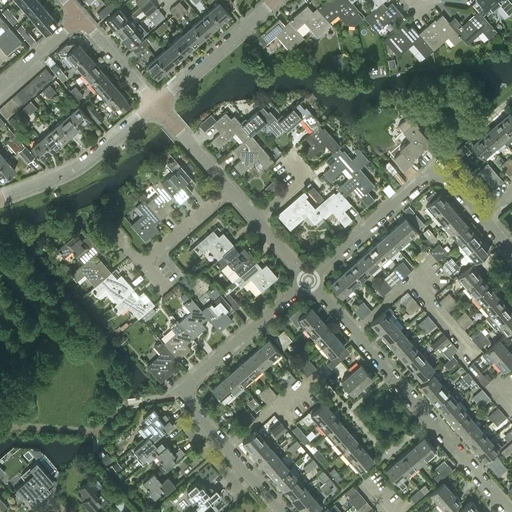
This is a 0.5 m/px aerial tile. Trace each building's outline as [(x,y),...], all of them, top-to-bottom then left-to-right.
[(29,15),(42,4),(38,0),(27,0),(21,6),(29,15)] [(156,8),(152,4),(148,0),(146,0),(139,7),(143,12),(147,15),(156,8)] [(350,0),(324,0),(316,7),(318,10),(329,21),(337,14),(345,23),(346,22),(348,24),(355,25),(363,18),(357,12),(359,10),(352,2),(350,0)] [(350,0),(352,2),(354,0),(369,0),(374,6),(371,9),(372,11),(379,4),(380,5),(384,0),(350,0)] [(510,15),(511,12),(511,2),(510,0),(476,0),(473,3),(479,11),(483,15),(498,2),(510,15)] [(110,10),(115,6),(110,1),(106,5),(110,10)] [(181,15),(186,10),(178,1),(173,5),(181,15)] [(220,23),(229,14),(219,2),(209,10),(220,23)] [(400,26),(407,20),(392,2),(384,9),(380,5),(379,4),(372,11),(365,17),(371,24),(376,30),(377,31),(392,18),(400,26)] [(37,24),(50,13),(42,4),(29,15),(37,24)] [(101,18),(110,10),(106,5),(97,13),(101,18)] [(176,19),(181,15),(173,5),(168,10),(176,19)] [(318,10),(314,14),(307,5),(289,21),(291,23),(296,29),(304,22),(317,37),(331,24),(329,21),(318,10)] [(7,18),(12,14),(7,7),(2,12),(7,18)] [(113,28),(126,18),(118,8),(105,19),(113,28)] [(211,30),(220,23),(209,10),(200,18),(211,30)] [(497,31),(483,15),(479,11),(476,14),(477,15),(464,26),(455,17),(449,22),(463,37),(468,44),(471,41),(470,40),(482,29),(490,38),(497,31)] [(155,25),(164,17),(159,12),(151,20),(155,25)] [(45,33),(58,22),(50,13),(37,24),(45,33)] [(12,24),(18,20),(12,14),(7,18),(12,24)] [(129,22),(134,18),(130,14),(126,18),(113,28),(121,38),(134,27),(129,22)] [(463,37),(449,22),(443,14),(436,20),(435,19),(419,33),(433,50),(436,48),(435,46),(447,35),(455,44),(463,37)] [(0,46),(6,53),(21,40),(0,16),(0,46)] [(202,38),(211,30),(200,18),(191,26),(202,38)] [(291,23),(286,27),(279,18),(253,41),(260,49),(276,35),(289,50),(304,38),(296,29),(291,23)] [(163,30),(168,27),(163,22),(159,25),(163,30)] [(23,36),(28,32),(21,24),(16,28),(23,36)] [(371,24),(367,27),(373,33),(376,30),(371,24)] [(158,35),(163,30),(159,25),(154,30),(158,35)] [(433,50),(419,33),(412,25),(403,32),(399,27),(384,39),(398,55),(401,53),(400,51),(412,41),(420,50),(425,56),(433,50)] [(193,46),(202,38),(191,26),(182,34),(193,46)] [(129,47),(142,36),(134,27),(121,38),(129,47)] [(29,44),(34,39),(28,32),(23,36),(29,44)] [(184,54),(193,46),(182,34),(173,42),(184,54)] [(145,46),(149,43),(145,38),(141,41),(145,46)] [(136,54),(145,46),(141,41),(131,49),(136,54)] [(76,45),(74,42),(69,42),(67,44),(66,42),(56,51),(58,53),(59,53),(60,54),(64,55),(66,53),(73,63),(86,52),(78,43),(76,45)] [(175,62),(184,54),(173,42),(164,50),(175,62)] [(166,70),(175,62),(164,50),(155,58),(166,70)] [(82,72),(94,61),(86,52),(73,63),(82,72)] [(156,78),(166,70),(155,58),(146,66),(156,78)] [(89,81),(101,70),(94,61),(82,72),(89,81)] [(58,76),(63,72),(54,63),(49,67),(58,76)] [(48,81),(52,77),(44,68),(40,72),(48,81)] [(97,90),(109,79),(101,70),(89,81),(97,90)] [(43,85),(48,81),(40,72),(35,76),(43,85)] [(62,81),(67,77),(63,72),(58,76),(62,81)] [(38,89),(43,85),(35,76),(30,80),(38,89)] [(105,99),(117,89),(109,79),(97,90),(105,99)] [(33,93),(38,89),(30,80),(25,84),(33,93)] [(29,98),(33,93),(25,84),(21,88),(29,98)] [(51,95),(55,91),(50,84),(45,88),(51,95)] [(73,95),(79,90),(75,86),(70,90),(73,95)] [(24,102),(29,98),(21,88),(16,92),(24,102)] [(48,98),(51,95),(45,88),(42,91),(48,98)] [(124,99),(125,98),(117,89),(105,99),(101,102),(104,106),(108,103),(113,108),(117,104),(122,110),(129,104),(124,99)] [(78,100),(83,95),(79,90),(73,95),(78,100)] [(19,106),(24,102),(16,92),(11,97),(19,106)] [(15,110),(19,106),(11,97),(7,101),(15,110)] [(10,114),(15,110),(7,101),(2,105),(10,114)] [(33,111),(37,108),(31,101),(26,104),(33,111)] [(305,107),(303,109),(298,103),(282,116),(281,115),(276,119),(284,128),(287,131),(301,118),(312,130),(318,125),(320,123),(305,107)] [(29,114),(33,111),(26,104),(23,107),(29,114)] [(89,113),(94,109),(90,104),(85,108),(89,113)] [(0,112),(5,118),(10,114),(2,105),(0,106),(0,112)] [(79,127),(89,118),(77,106),(68,114),(79,127)] [(269,111),(267,113),(262,107),(246,120),(244,118),(240,123),(239,123),(250,135),(250,134),(265,122),(276,135),(284,128),(276,119),(269,111)] [(97,122),(102,118),(94,109),(89,113),(97,122)] [(511,111),(511,110),(502,119),(511,130),(511,111)] [(239,123),(240,123),(234,116),(231,119),(225,112),(216,120),(211,114),(199,124),(204,131),(213,124),(220,132),(211,140),(218,147),(235,132),(242,141),(250,135),(239,123)] [(70,135),(79,127),(68,114),(58,122),(70,135)] [(14,127),(20,122),(14,115),(8,120),(14,127)] [(417,126),(418,125),(410,115),(397,126),(409,139),(399,148),(402,151),(393,158),(404,171),(413,163),(410,160),(416,155),(417,157),(418,156),(418,157),(419,157),(420,156),(421,156),(421,155),(421,154),(422,153),(420,151),(431,142),(417,126)] [(504,141),(511,133),(511,130),(502,119),(492,127),(504,141)] [(60,143),(70,135),(58,122),(49,130),(60,143)] [(321,129),(318,125),(312,130),(306,135),(312,142),(303,150),(310,158),(325,144),(332,152),(338,148),(340,146),(323,127),(321,129)] [(495,149),(504,141),(492,127),(483,135),(495,149)] [(11,139),(15,136),(9,129),(5,132),(11,139)] [(51,151),(60,143),(49,130),(40,139),(51,151)] [(265,167),(273,161),(250,134),(250,135),(242,141),(233,150),(240,158),(233,164),(241,173),(257,158),(265,167)] [(485,157),(495,149),(483,135),(473,144),(485,157)] [(17,146),(21,142),(15,136),(11,139),(17,146)] [(41,160),(51,151),(40,139),(30,147),(41,160)] [(24,146),(18,151),(22,156),(27,162),(33,157),(28,151),(24,146)] [(367,159),(358,148),(357,148),(357,147),(356,147),(355,147),(354,148),(354,149),(353,149),(353,150),(353,151),(354,151),(356,154),(351,159),(343,150),(341,151),(338,148),(332,152),(325,158),(331,165),(323,173),(329,180),(345,167),(352,175),(359,169),(358,167),(367,159)] [(183,183),(190,177),(173,158),(166,164),(173,171),(161,182),(174,198),(178,203),(191,192),(183,183)] [(0,179),(1,181),(14,170),(6,160),(0,165),(0,179)] [(495,188),(504,180),(488,162),(479,170),(495,188)] [(510,176),(511,173),(511,169),(506,162),(501,166),(510,176)] [(233,167),(228,171),(234,177),(238,173),(233,167)] [(372,184),(361,171),(359,169),(352,175),(339,186),(338,184),(335,186),(338,190),(343,196),(351,188),(366,206),(374,199),(366,190),(372,184)] [(174,198),(161,182),(158,179),(154,174),(150,178),(153,183),(151,185),(158,193),(146,203),(159,219),(160,220),(173,208),(168,203),(174,198)] [(319,203),(324,199),(312,186),(308,190),(319,203)] [(349,203),(343,196),(338,190),(335,193),(333,191),(324,199),(319,203),(319,204),(314,208),(320,215),(329,208),(344,225),(351,219),(342,209),(349,203)] [(439,193),(438,194),(434,190),(425,198),(429,202),(426,205),(434,214),(447,202),(439,193)] [(127,195),(132,201),(137,197),(132,191),(127,195)] [(305,197),(307,195),(304,191),(277,214),(289,229),(306,215),(313,223),(321,217),(320,215),(314,208),(305,197)] [(159,219),(146,203),(143,200),(136,206),(143,213),(130,224),(144,241),(157,229),(153,224),(159,219)] [(442,223),(456,212),(447,202),(434,214),(442,223)] [(409,206),(404,210),(409,216),(414,212),(409,206)] [(450,233),(464,221),(456,212),(442,223),(450,233)] [(419,228),(424,224),(415,214),(411,218),(419,228)] [(407,239),(417,231),(405,217),(395,226),(407,239)] [(459,242),(472,231),(464,221),(450,233),(459,242)] [(398,248),(407,239),(395,226),(386,234),(398,248)] [(427,237),(432,233),(428,228),(423,233),(427,237)] [(222,232),(217,237),(211,230),(193,247),(198,253),(206,247),(217,259),(233,245),(233,246),(233,245),(222,232)] [(466,251),(480,240),(472,231),(459,242),(466,251)] [(86,235),(81,239),(75,233),(56,249),(63,257),(70,250),(82,263),(89,257),(98,249),(86,235)] [(431,242),(436,238),(432,233),(427,237),(431,242)] [(388,256),(398,248),(386,234),(377,242),(388,256)] [(475,261),(488,250),(480,240),(466,251),(475,261)] [(379,264),(388,256),(377,242),(367,250),(379,264)] [(238,252),(233,246),(233,245),(217,259),(214,262),(220,269),(227,262),(239,276),(255,262),(243,247),(238,252)] [(442,248),(440,249),(437,245),(429,252),(437,261),(450,249),(446,245),(443,248),(442,248)] [(423,257),(427,253),(423,248),(419,252),(423,257)] [(370,272),(379,264),(367,250),(358,258),(370,272)] [(418,261),(423,257),(419,252),(414,256),(418,261)] [(99,259),(94,264),(89,257),(82,263),(70,274),(75,281),(83,274),(94,286),(110,273),(110,272),(99,259)] [(445,270),(455,262),(451,257),(441,265),(445,270)] [(361,280),(370,272),(358,258),(349,267),(361,280)] [(405,275),(410,271),(402,261),(397,265),(405,275)] [(265,264),(260,268),(255,262),(239,276),(236,278),(237,280),(239,283),(239,282),(242,285),(249,279),(260,292),(277,277),(265,264)] [(449,275),(459,267),(455,262),(445,270),(449,275)] [(465,286),(479,274),(471,264),(457,276),(465,286)] [(401,279),(405,275),(397,265),(392,269),(401,279)] [(351,288),(361,280),(349,267),(339,275),(351,288)] [(120,274),(115,279),(110,273),(94,286),(91,289),(97,296),(104,289),(116,303),(132,289),(120,274)] [(473,295),(487,283),(479,274),(465,286),(473,295)] [(346,293),(351,288),(339,275),(330,283),(345,301),(349,297),(346,293)] [(387,291),(391,287),(383,278),(378,282),(387,291)] [(382,295),(387,291),(378,282),(374,286),(382,295)] [(481,305),(495,293),(487,283),(473,295),(481,305)] [(229,305),(224,298),(213,286),(206,292),(213,300),(200,310),(206,317),(218,331),(231,320),(223,311),(229,305)] [(142,291),(137,296),(132,289),(116,303),(111,307),(117,314),(126,306),(137,319),(141,316),(144,312),(154,304),(142,291)] [(443,306),(452,297),(448,293),(439,301),(443,306)] [(489,314),(503,302),(495,293),(481,305),(489,314)] [(233,310),(238,306),(228,294),(224,298),(229,305),(233,310)] [(406,310),(415,301),(412,297),(402,305),(406,310)] [(447,311),(457,302),(452,297),(443,306),(447,311)] [(200,310),(190,298),(183,304),(190,312),(177,322),(191,338),(191,339),(204,327),(200,323),(206,317),(200,310)] [(357,314),(366,306),(362,301),(353,310),(357,314)] [(410,315),(420,306),(415,301),(406,310),(410,315)] [(494,327),(498,324),(511,312),(503,302),(489,314),(490,314),(485,318),(494,327)] [(310,307),(306,310),(302,305),(288,317),(294,324),(296,325),(299,324),(300,323),(305,328),(318,316),(310,307)] [(361,319),(371,311),(366,306),(357,314),(361,319)] [(388,316),(394,312),(389,307),(371,323),(379,333),(393,321),(388,316)] [(459,324),(468,316),(464,312),(455,320),(459,324)] [(506,333),(511,328),(511,312),(498,324),(506,333)] [(422,328),(431,319),(428,315),(418,324),(422,328)] [(313,338),(327,326),(318,316),(305,328),(313,338)] [(463,329),(473,321),(468,316),(459,324),(463,329)] [(191,338),(177,322),(175,319),(168,325),(175,333),(162,344),(176,359),(177,360),(189,349),(185,344),(191,338)] [(426,333),(436,325),(431,319),(422,328),(426,333)] [(387,342),(401,330),(393,321),(379,333),(387,342)] [(126,323),(119,329),(122,332),(128,326),(126,323)] [(321,347),(335,335),(327,326),(313,338),(321,347)] [(473,333),(472,335),(473,337),(481,330),(479,328),(473,333)] [(395,351),(409,339),(401,330),(387,342),(395,351)] [(475,343),(485,335),(481,330),(471,339),(475,343)] [(286,345),(291,341),(282,331),(278,335),(286,345)] [(116,338),(120,343),(125,338),(121,333),(116,338)] [(438,347),(448,338),(444,334),(431,345),(435,350),(438,347)] [(281,349),(286,345),(278,335),(273,339),(281,349)] [(329,357),(343,345),(335,335),(321,347),(329,357)] [(480,348),(489,340),(485,335),(475,343),(480,348)] [(443,352),(452,343),(448,338),(438,347),(443,352)] [(270,361),(279,352),(268,339),(258,347),(270,361)] [(403,361),(417,349),(409,339),(395,351),(403,361)] [(493,360),(507,348),(499,339),(485,351),(493,360)] [(176,359),(162,344),(160,340),(153,346),(160,354),(145,366),(159,383),(174,370),(170,365),(176,359)] [(260,369),(270,361),(258,347),(249,356),(260,369)] [(340,361),(350,352),(345,348),(336,356),(340,361)] [(502,370),(511,361),(511,353),(507,348),(493,360),(502,370)] [(412,370),(425,358),(417,349),(403,361),(412,370)] [(251,377),(260,369),(249,356),(240,364),(251,377)] [(330,369),(340,361),(336,356),(326,364),(330,369)] [(448,369),(458,361),(453,356),(443,365),(448,369)] [(420,380),(434,368),(425,358),(412,370),(420,380)] [(311,373),(315,369),(307,360),(303,364),(311,373)] [(475,376),(480,372),(472,362),(467,366),(475,376)] [(242,385),(251,377),(240,364),(230,372),(242,385)] [(306,377),(311,373),(303,364),(298,368),(306,377)] [(362,386),(372,378),(360,364),(350,372),(362,386)] [(290,383),(294,379),(286,369),(281,374),(290,383)] [(233,393),(242,385),(230,372),(221,380),(233,393)] [(353,394),(362,386),(350,372),(341,381),(353,394)] [(467,381),(472,377),(467,372),(462,376),(467,381)] [(484,386),(489,382),(480,372),(475,376),(484,386)] [(486,372),(483,375),(489,381),(492,379),(486,372)] [(285,387),(290,383),(281,374),(277,378),(285,387)] [(427,395),(441,383),(433,374),(419,386),(427,395)] [(462,386),(467,381),(462,376),(458,381),(462,386)] [(223,402),(233,393),(221,380),(211,389),(223,402)] [(435,404),(449,392),(441,383),(427,395),(435,404)] [(271,399),(276,395),(267,386),(263,390),(271,399)] [(476,402),(486,393),(482,389),(472,397),(476,402)] [(266,404),(271,399),(263,390),(258,394),(266,404)] [(443,413),(457,402),(449,392),(435,404),(443,413)] [(480,407),(490,398),(486,393),(476,402),(480,407)] [(318,424),(332,412),(323,402),(310,414),(318,424)] [(452,423),(465,411),(457,402),(443,413),(452,423)] [(257,411),(261,407),(257,403),(252,406),(257,411)] [(156,414),(157,413),(152,407),(142,416),(145,420),(143,422),(144,423),(140,427),(148,436),(152,441),(161,433),(161,432),(164,430),(164,431),(173,423),(169,418),(167,419),(164,415),(160,419),(156,414)] [(492,420),(502,412),(498,407),(488,416),(492,420)] [(241,422),(251,413),(247,409),(237,417),(241,422)] [(460,432),(473,421),(465,411),(452,423),(460,432)] [(327,434),(340,422),(332,412),(318,424),(327,434)] [(497,425),(506,417),(502,412),(492,420),(497,425)] [(245,426),(255,418),(251,413),(241,422),(245,426)] [(272,432),(282,424),(278,419),(268,428),(272,432)] [(468,442),(481,430),(473,421),(460,432),(468,442)] [(334,442),(348,431),(340,422),(327,434),(334,442)] [(276,437),(286,429),(282,424),(272,432),(276,437)] [(300,440),(305,436),(296,425),(291,430),(300,440)] [(250,452),(263,440),(255,430),(241,442),(250,452)] [(476,451),(490,439),(481,430),(468,442),(476,451)] [(343,452),(357,440),(348,431),(334,442),(343,452)] [(156,445),(152,441),(148,436),(144,440),(142,438),(132,448),(138,455),(136,457),(143,465),(155,455),(155,454),(166,444),(162,440),(156,445)] [(304,444),(309,440),(305,436),(300,440),(304,444)] [(425,459),(435,450),(423,437),(414,445),(425,459)] [(497,441),(494,444),(490,439),(476,451),(484,460),(501,446),(497,441)] [(258,461),(272,449),(263,440),(250,452),(258,461)] [(295,450),(300,445),(296,440),(291,445),(295,450)] [(351,462),(365,450),(357,440),(343,452),(351,462)] [(179,448),(174,453),(166,444),(155,454),(155,455),(162,463),(158,467),(162,472),(172,464),(171,463),(175,460),(175,461),(184,453),(179,448)] [(291,454),(295,450),(291,445),(287,449),(291,454)] [(416,467),(425,459),(414,445),(404,453),(416,467)] [(505,455),(510,451),(506,447),(501,451),(505,455)] [(266,470),(280,458),(272,449),(258,461),(266,470)] [(317,458),(321,454),(317,449),(312,453),(317,458)] [(359,471),(373,459),(365,450),(351,462),(359,471)] [(106,453),(104,454),(100,458),(106,465),(112,460),(106,453)] [(407,475),(416,467),(404,453),(395,461),(407,475)] [(321,463),(326,458),(321,454),(317,458),(321,463)] [(505,464),(500,459),(496,455),(487,463),(495,473),(505,464)] [(274,480),(288,468),(280,458),(266,470),(274,480)] [(311,468),(317,464),(312,459),(307,463),(311,468)] [(116,461),(112,465),(117,472),(122,468),(116,461)] [(401,480),(407,475),(395,461),(385,470),(401,488),(405,485),(401,480)] [(46,486),(52,480),(36,462),(21,475),(25,480),(16,488),(24,497),(28,493),(36,502),(50,490),(46,486)] [(307,472),(311,468),(307,463),(303,467),(307,472)] [(442,478),(451,469),(447,465),(438,473),(442,478)] [(282,489),(296,477),(288,468),(274,480),(282,489)] [(333,477),(337,473),(333,468),(328,472),(333,477)] [(167,475),(160,481),(152,472),(148,475),(147,474),(141,480),(149,490),(145,494),(150,500),(160,492),(158,491),(162,488),(166,493),(175,485),(167,475)] [(337,482),(341,478),(337,473),(333,477),(337,482)] [(437,482),(442,478),(438,473),(433,477),(437,482)] [(95,492),(102,486),(94,477),(88,481),(89,482),(86,485),(85,484),(79,489),(83,493),(79,497),(90,511),(95,507),(99,511),(109,503),(101,494),(98,496),(95,492)] [(290,498),(304,486),(296,477),(282,489),(290,498)] [(328,487),(333,483),(329,478),(323,482),(328,487)] [(126,480),(122,483),(126,488),(130,485),(126,480)] [(202,485),(201,486),(197,481),(186,490),(189,494),(187,496),(187,498),(192,505),(196,502),(198,504),(194,508),(197,511),(198,511),(207,505),(206,504),(209,502),(210,502),(220,494),(216,489),(213,491),(211,488),(208,489),(207,488),(206,490),(202,485)] [(323,491),(328,487),(323,482),(319,486),(323,491)] [(438,503),(451,491),(443,482),(429,494),(438,503)] [(423,494),(428,490),(423,485),(419,489),(423,494)] [(299,508),(312,496),(304,486),(290,498),(299,508)] [(413,503),(423,494),(419,489),(409,498),(413,503)] [(111,500),(116,495),(112,491),(107,495),(111,500)] [(458,502),(459,501),(451,491),(438,503),(445,511),(446,511),(449,510),(458,502)] [(21,499),(16,492),(11,496),(17,502),(21,499)] [(352,505),(362,497),(358,492),(348,500),(352,505)] [(302,511),(313,511),(321,505),(312,496),(299,508),(302,511)] [(356,510),(366,502),(362,497),(352,505),(356,510)] [(476,511),(478,511),(470,501),(463,507),(457,511),(476,511)] [(458,502),(449,510),(450,511),(451,511),(460,504),(458,502)]
